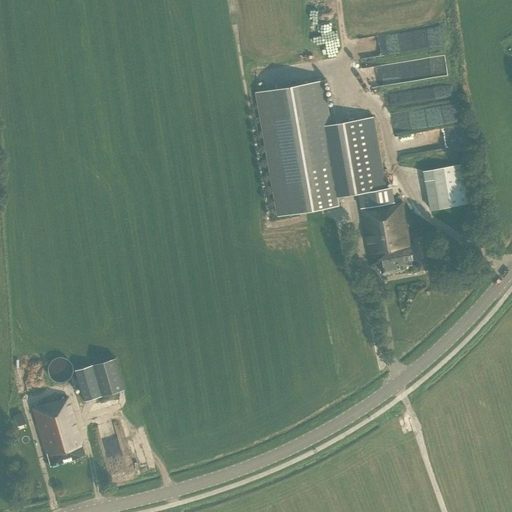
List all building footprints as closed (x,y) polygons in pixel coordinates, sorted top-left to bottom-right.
[(382,35),(386,53),(443,41),(439,23),(382,35)] [(312,32),(312,48),(327,47),(326,31),(312,32)] [(374,117),(332,124),(324,81),(256,93),(278,217),(340,206),(338,197),(359,193),(362,209),(372,264),(381,263),(383,274),(404,270),(404,266),(412,265),(410,254),(412,253),(403,202),(385,205),(382,189),(387,189),(374,117)] [(447,117),(457,117),(457,104),(439,105),(439,123),(447,123),(447,117)] [(422,106),(396,111),(398,120),(396,120),(399,134),(424,128),(423,124),(430,122),(429,115),(424,116),(422,106)] [(424,171),(431,211),(451,207),(444,168),(424,171)] [(428,258),(424,237),(423,235),(415,237),(415,238),(414,239),(418,260),(428,258)] [(435,260),(437,269),(446,268),(444,258),(435,260)] [(59,357),(57,357),(56,358),(55,358),(54,359),(52,360),(51,361),(50,362),(50,363),(49,364),(49,365),(49,366),(49,367),(49,369),(49,370),(49,372),(49,373),(50,375),(51,376),(52,377),(53,378),(54,379),(55,380),(57,380),(59,381),(60,381),(62,381),(63,381),(65,380),(66,380),(68,379),(69,378),(69,377),(71,376),(71,375),(72,374),(73,372),(73,370),(73,369),(73,368),(73,367),(72,366),(72,364),(71,363),(70,361),(69,360),(68,359),(66,358),(65,357),(63,357),(61,357),(59,357)] [(84,402),(99,397),(124,390),(116,359),(90,366),(75,370),(84,402)] [(68,398),(33,409),(46,454),(47,454),(51,466),(76,459),(76,458),(85,455),(68,398)] [(111,478),(128,475),(116,420),(99,424),(111,478)]
